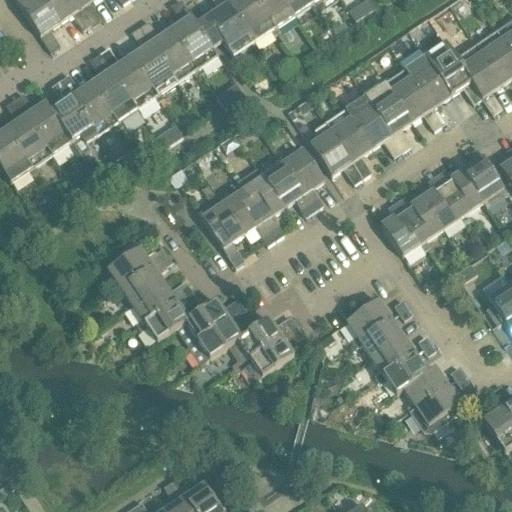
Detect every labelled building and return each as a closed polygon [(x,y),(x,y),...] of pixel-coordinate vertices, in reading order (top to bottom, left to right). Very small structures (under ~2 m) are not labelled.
[(61,27),(42,0),(15,0),(14,1),(51,57),(60,51),(49,35),(61,27)] [(42,0),(61,27),(72,20),(83,36),(91,30),(71,0),(42,0)] [(71,0),(91,30),(100,24),(89,8),(100,1),(99,0),(71,0)] [(99,0),(100,1),(101,0),(115,0),(122,9),(131,3),(129,0),(99,0)] [(255,47),(222,0),(209,0),(219,13),(206,21),(236,65),(240,61),(257,51),(255,47)] [(277,37),(251,0),(222,0),(255,47),(257,51),(274,39),(277,37)] [(251,0),(277,37),(297,24),(281,0),(251,0)] [(281,0),(297,24),(317,11),(309,0),(281,0)] [(309,0),(317,11),(332,0),(309,0)] [(170,36),(199,80),(203,77),(201,73),(218,62),(181,7),(171,13),(181,29),(170,36)] [(496,37),(511,61),(511,20),(509,22),(511,26),(496,37)] [(140,34),(177,89),(193,79),(196,82),(199,80),(170,36),(159,44),(148,28),(140,34)] [(131,63),(160,106),(180,93),(177,89),(140,34),(131,40),(142,56),(131,63)] [(473,46),(503,90),(511,84),(511,61),(496,37),(479,48),(476,44),(473,46)] [(0,52),(3,57),(11,51),(5,43),(0,46),(0,52)] [(503,90),(473,46),(469,49),(472,53),(456,64),(455,64),(471,86),(483,104),(481,104),(492,120),(502,114),(491,98),(503,90)] [(421,58),(451,102),(463,94),(473,110),(481,104),(483,104),(471,86),(455,64),(456,64),(445,48),(428,59),(425,56),(421,58)] [(100,61),(137,116),(154,105),(156,109),(160,106),(131,63),(120,70),(109,55),(100,61)] [(451,102),(421,58),(418,60),(421,64),(404,75),(442,131),(451,125),(440,109),(451,102)] [(137,116),(100,61),(91,66),(102,82),(91,90),(119,133),(123,130),(121,127),(137,116)] [(382,84),(411,128),(423,121),(433,137),(442,131),(404,75),(388,86),(385,82),(382,84)] [(61,87),(98,143),(114,132),(116,135),(119,133),(91,90),(80,97),(69,81),(61,87)] [(364,102),(402,158),(411,152),(400,136),(411,128),(382,84),(378,87),(381,91),(364,102)] [(98,143),(61,87),(52,93),(62,109),(51,116),(72,148),(75,152),(78,155),(76,157),(83,166),(93,160),(86,150),(98,143)] [(14,106),(51,162),(54,166),(71,155),(75,152),(72,148),(51,116),(51,117),(45,108),(33,116),(23,100),(14,106)] [(402,158),(364,102),(348,113),(345,109),(342,111),(371,155),(383,147),(393,163),(402,158)] [(5,135),(34,179),(38,176),(35,173),(51,162),(14,106),(6,112),(16,127),(5,135)] [(371,155),(342,111),(338,113),(341,117),(325,128),(362,184),(371,178),(360,162),(371,155)] [(293,117),(289,120),(294,127),(298,125),(293,117)] [(362,184),(325,128),(313,136),(318,145),(309,151),(331,182),(343,174),(353,190),(362,184)] [(34,179),(5,135),(0,137),(0,173),(13,193),(31,181),(34,179)] [(511,153),(507,158),(511,165),(500,174),(511,191),(511,153)] [(508,200),(477,154),(468,160),(473,168),(462,176),(484,208),(488,214),(508,200)] [(278,163),(314,217),(323,211),(318,203),(312,195),(324,187),(302,155),(284,167),(281,161),(278,163)] [(134,156),(115,169),(124,182),(132,177),(143,169),(134,156)] [(262,182),(283,215),(294,207),(305,223),(314,217),(278,163),(274,166),(279,172),(262,182)] [(262,182),(256,175),(236,188),(238,190),(275,246),(284,239),(272,222),(283,215),(262,182)] [(436,182),(467,227),(470,225),(466,219),(484,208),(462,176),(450,183),(445,176),(436,182)] [(106,180),(96,186),(103,196),(112,190),(106,180)] [(422,203),(444,235),(460,223),(464,229),(467,227),(436,182),(428,187),(433,195),(422,203)] [(222,209),(243,241),(255,234),(267,251),(275,246),(238,190),(234,192),(238,198),(222,209)] [(397,208),(428,254),(430,252),(426,246),(444,235),(422,203),(411,210),(405,203),(397,208)] [(428,254),(397,208),(388,214),(393,222),(381,230),(403,262),(421,250),(425,256),(428,254)] [(243,241),(222,209),(204,221),(200,215),(197,217),(228,263),(229,262),(235,271),(243,265),(233,248),(243,241)] [(115,298),(168,263),(162,254),(155,259),(154,259),(146,264),(139,253),(107,274),(118,289),(112,293),(115,298)] [(132,311),(164,290),(157,280),(165,274),(164,274),(172,268),(168,263),(115,298),(117,301),(123,297),(132,311)] [(471,270),(456,280),(462,290),(477,280),(471,270)] [(136,329),(138,333),(176,308),(184,303),(178,295),(170,300),(164,290),(132,311),(142,325),(136,329)] [(184,303),(192,297),(186,290),(178,295),(184,303)] [(511,295),(509,291),(492,303),(488,297),(484,299),(493,311),(486,316),(497,332),(504,328),(511,339),(511,295)] [(192,297),(184,303),(188,309),(196,304),(192,297)] [(176,308),(138,333),(141,337),(147,333),(157,348),(176,335),(184,329),(183,328),(187,326),(187,325),(180,315),(188,309),(184,303),(176,308)] [(354,351),(391,325),(378,306),(346,327),(357,344),(351,348),(354,351)] [(399,320),(407,314),(401,306),(393,312),(399,320)] [(184,329),(176,335),(188,353),(190,351),(244,315),(239,307),(231,313),(226,311),(221,314),(216,307),(187,326),(183,328),(184,329)] [(407,314),(399,320),(403,326),(411,321),(407,314)] [(190,351),(188,353),(200,371),(227,354),(240,343),(235,335),(239,332),(241,327),(249,322),(244,315),(190,351)] [(240,343),(227,354),(236,367),(231,371),(234,375),(296,332),(291,324),(283,330),(278,330),(274,333),(268,324),(260,330),(240,343)] [(391,325),(354,351),(356,355),(362,351),(371,364),(403,342),(391,325)] [(296,332),(234,375),(238,380),(243,377),(252,390),(293,361),(287,352),(291,350),(293,345),(301,339),(296,332)] [(403,342),(371,364),(381,379),(375,383),(377,386),(415,361),(403,342)] [(423,355),(431,350),(426,342),(418,348),(423,355)] [(431,350),(423,355),(427,362),(435,357),(431,350)] [(415,361),(377,386),(380,390),(385,386),(396,401),(403,395),(427,379),(427,378),(415,361)] [(409,417),(447,392),(434,372),(427,378),(427,379),(403,395),(413,410),(407,414),(409,417)] [(455,386),(463,381),(458,373),(450,379),(455,386)] [(463,381),(455,386),(460,393),(468,388),(463,381)] [(409,417),(408,418),(422,439),(430,440),(454,424),(450,417),(460,410),(447,392),(409,417)] [(491,398),(496,406),(503,401),(498,393),(491,398)] [(496,406),(491,398),(483,403),(489,411),(496,406)] [(505,400),(496,406),(501,414),(511,429),(511,406),(510,408),(505,400)] [(511,429),(501,414),(483,427),(504,458),(511,453),(511,429)] [(16,477),(11,471),(0,479),(0,480),(3,485),(16,477)] [(0,494),(0,502),(14,493),(11,487),(0,494)] [(188,511),(172,488),(164,494),(174,510),(170,511),(188,511)] [(178,496),(188,511),(218,511),(203,490),(192,498),(186,490),(178,496)]
